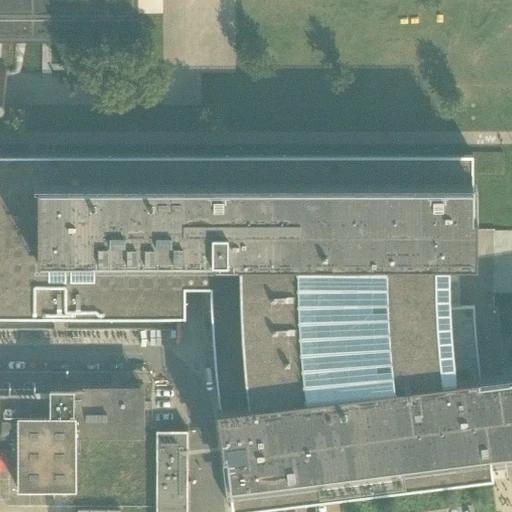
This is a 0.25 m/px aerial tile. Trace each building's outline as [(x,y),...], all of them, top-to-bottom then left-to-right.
[(15,41),(26,40),(41,41),(46,41),(51,40),(137,41),(137,15),(136,0),(0,0),(0,40),(1,40),(15,41)] [(0,85),(1,85),(4,84),(7,81),(8,79),(9,75),(9,72),(9,70),(8,69),(7,66),(4,64),(1,62),(0,61),(0,85)] [(473,175),(472,155),(463,155),(463,156),(36,156),(27,156),(0,156),(0,317),(54,318),(67,318),(175,318),(185,318),(185,251),(209,251),(210,266),(211,301),(212,335),(215,370),(219,404),(231,504),(230,504),(231,511),(241,511),(338,500),(483,482),(493,481),(489,452),(511,449),(511,373),(480,378),(483,406),(468,407),(465,385),(462,363),(460,340),(461,340),(463,340),(464,339),(465,338),(466,337),(467,335),(467,334),(467,333),(467,332),(466,330),(466,329),(465,328),(464,327),(462,326),(461,326),(459,326),(457,294),(457,286),(457,263),(457,231),(472,231),(473,186),(473,175)] [(17,488),(52,488),(76,488),(76,437),(144,437),(144,402),(144,385),(0,384),(0,436),(17,437),(17,488)] [(156,511),(186,511),(187,490),(187,431),(156,431),(156,490),(156,511)]
